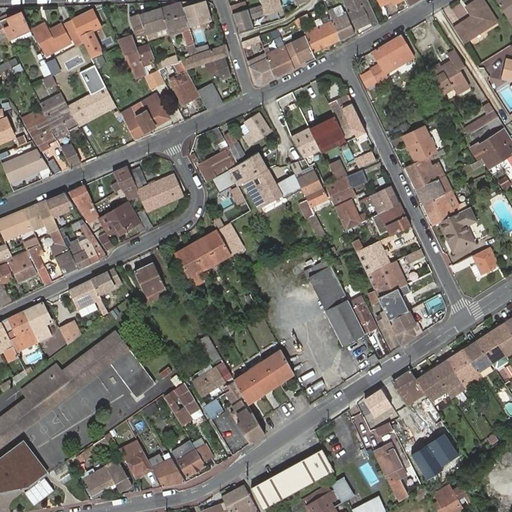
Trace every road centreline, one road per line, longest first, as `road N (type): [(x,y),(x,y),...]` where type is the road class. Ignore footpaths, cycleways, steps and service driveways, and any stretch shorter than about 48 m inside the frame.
road 1 (tertiary): [(464,318),(202,489),(103,511)]
road 2 (residential): [(168,139),(195,190),(190,217),(0,315)]
road 3 (residential): [(464,318),(339,57)]
road 4 (residential): [(0,210),(168,139)]
